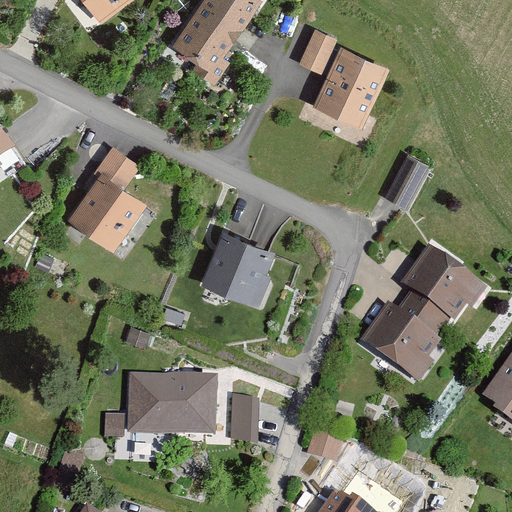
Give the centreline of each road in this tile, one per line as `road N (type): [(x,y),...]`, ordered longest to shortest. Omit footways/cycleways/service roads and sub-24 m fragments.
road 1 (residential): [(0,60),(311,213),(342,238)]
road 2 (residential): [(269,511),(342,265),(342,238)]
